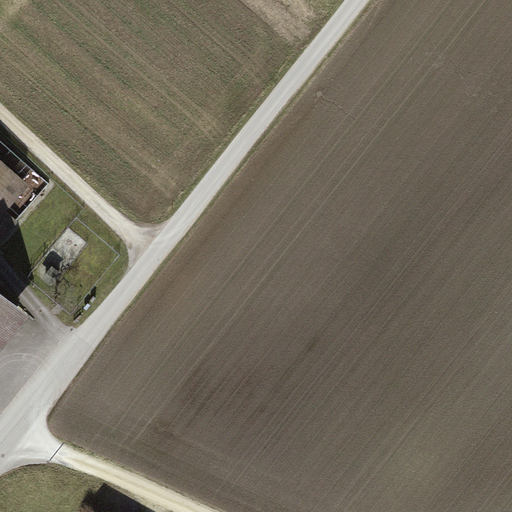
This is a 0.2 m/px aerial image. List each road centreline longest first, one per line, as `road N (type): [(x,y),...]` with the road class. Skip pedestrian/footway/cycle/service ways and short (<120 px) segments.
road 1 (residential): [(0,448),(167,261),(346,0)]
road 2 (track): [(195,511),(13,429)]
